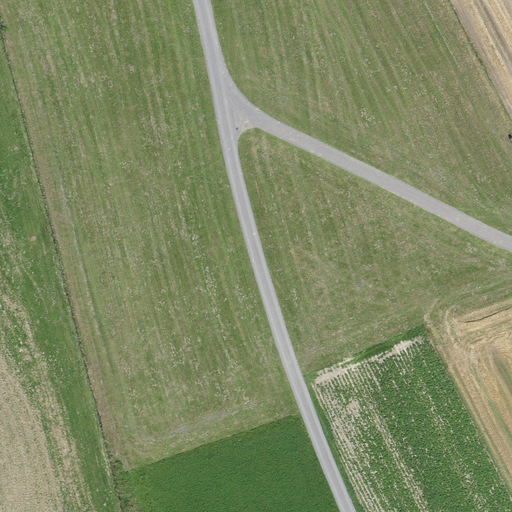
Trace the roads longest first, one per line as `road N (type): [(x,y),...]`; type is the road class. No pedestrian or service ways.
road 1 (unclassified): [(200,0),(276,323),(348,511)]
road 2 (track): [(511,245),(221,101)]
